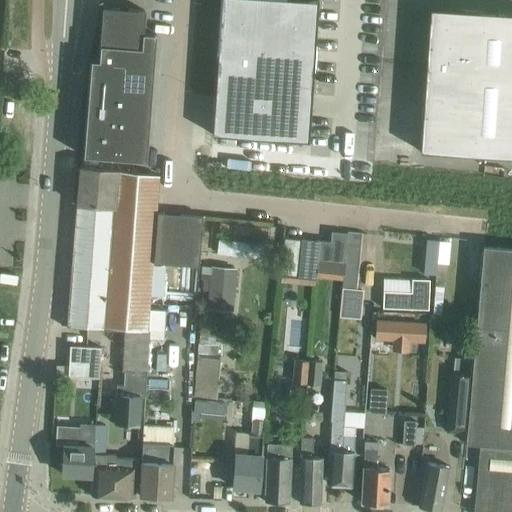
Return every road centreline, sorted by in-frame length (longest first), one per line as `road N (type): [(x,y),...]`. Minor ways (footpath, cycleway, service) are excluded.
road 1 (secondary): [(13,511),(45,279),(66,0)]
road 2 (unclassified): [(186,0),(170,162),(198,203),(481,229)]
